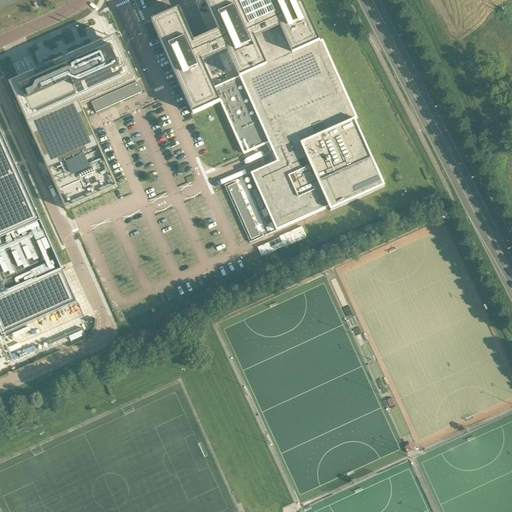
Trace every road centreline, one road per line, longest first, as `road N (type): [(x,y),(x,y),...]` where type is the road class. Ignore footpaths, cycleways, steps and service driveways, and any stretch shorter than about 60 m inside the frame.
road 1 (unclassified): [(0,384),(102,338),(105,323),(0,88)]
road 2 (primary): [(511,278),(368,0)]
